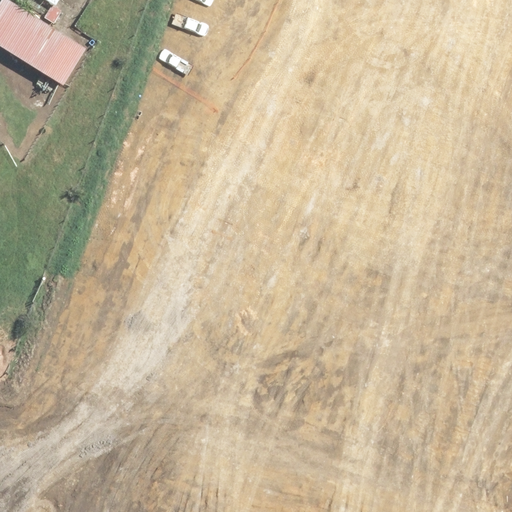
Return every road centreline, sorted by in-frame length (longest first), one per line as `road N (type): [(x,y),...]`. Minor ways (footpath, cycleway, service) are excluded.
road 1 (residential): [(190,42),(88,339),(39,511)]
road 2 (residential): [(511,307),(190,42)]
